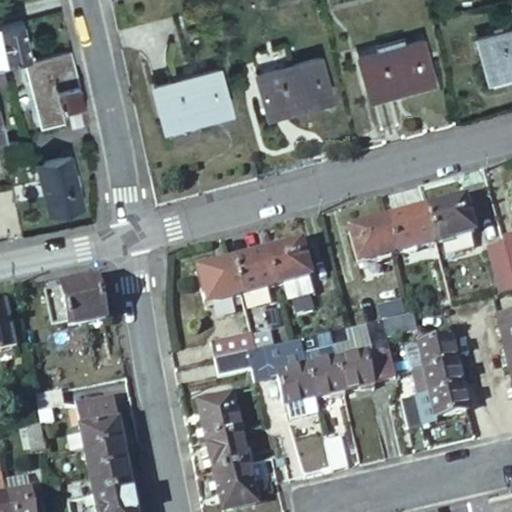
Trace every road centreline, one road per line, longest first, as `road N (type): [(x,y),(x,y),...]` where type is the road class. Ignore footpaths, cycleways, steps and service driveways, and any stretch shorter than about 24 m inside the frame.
road 1 (residential): [(126,237),(511,134)]
road 2 (residential): [(126,237),(177,511)]
road 3 (residential): [(81,0),(126,237)]
road 4 (residential): [(339,511),(511,448)]
road 5 (residential): [(0,262),(126,237)]
